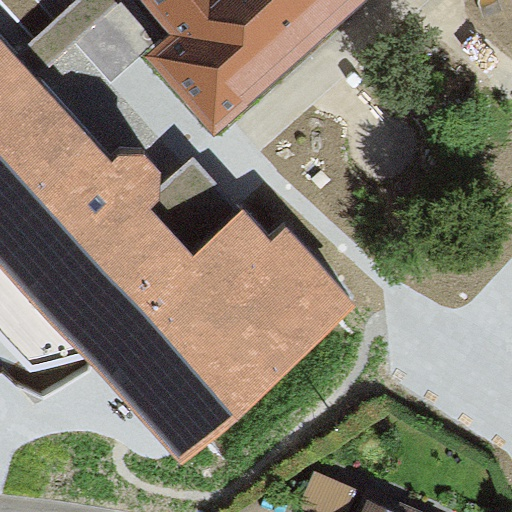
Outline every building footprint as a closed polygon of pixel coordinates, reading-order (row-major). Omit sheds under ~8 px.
[(78,0),(16,57),(36,78),(122,0),(78,0)] [(146,57),(214,135),(368,0),(140,0),(171,35),(146,57)] [(0,333),(31,367),(83,357),(184,469),(362,310),(288,228),(273,241),(244,209),(194,255),(151,207),(159,199),(159,188),(160,176),(144,157),(121,156),(113,163),(36,78),(16,57),(0,39),(0,333)] [(192,157),(159,188),(159,199),(151,207),(194,255),(244,209),(192,157)] [(431,511),(365,481),(363,486),(316,465),(298,503),(318,511),(431,511)]
